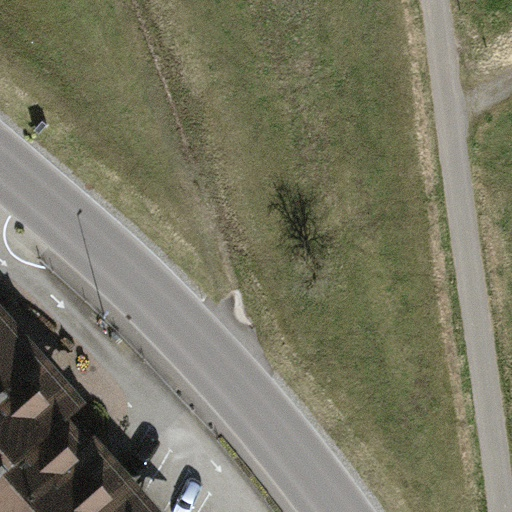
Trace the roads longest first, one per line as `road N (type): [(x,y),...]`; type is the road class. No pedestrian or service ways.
road 1 (track): [(438,0),(504,511)]
road 2 (tertiary): [(0,165),(226,374),(337,511)]
road 3 (track): [(226,374),(256,261),(131,0)]
